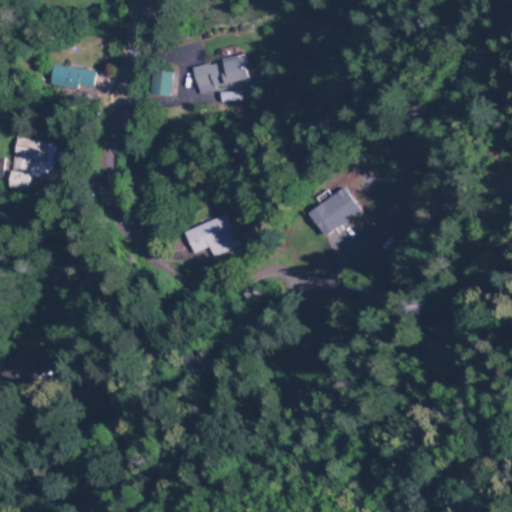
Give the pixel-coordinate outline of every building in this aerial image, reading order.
[(192,72),(243,60),(249,84),(197,97),(192,72)] [(54,71),(96,80),(92,96),(51,88),(54,71)] [(159,77),(174,80),(170,98),(155,95),(159,77)] [(18,144),(52,151),(46,182),(32,179),(29,197),(9,193),(18,144)] [(307,219),(341,193),(359,217),(324,242),(307,219)] [(384,209),(404,216),(394,242),(375,235),(384,209)] [(184,237),(224,220),(237,250),(197,267),(184,237)]
